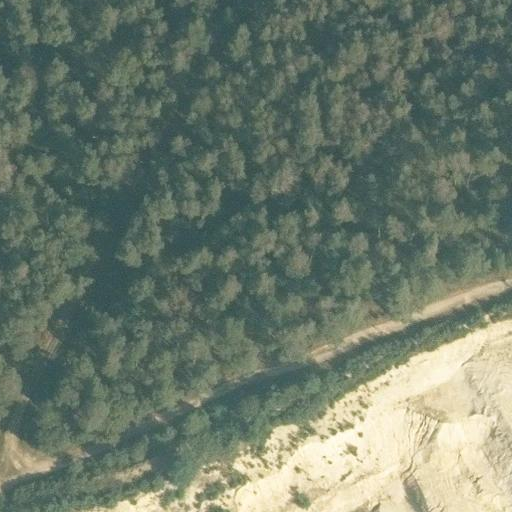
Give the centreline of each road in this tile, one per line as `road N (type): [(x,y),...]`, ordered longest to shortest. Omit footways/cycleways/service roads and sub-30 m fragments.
road 1 (track): [(0,495),(511,283)]
road 2 (track): [(261,0),(0,469)]
